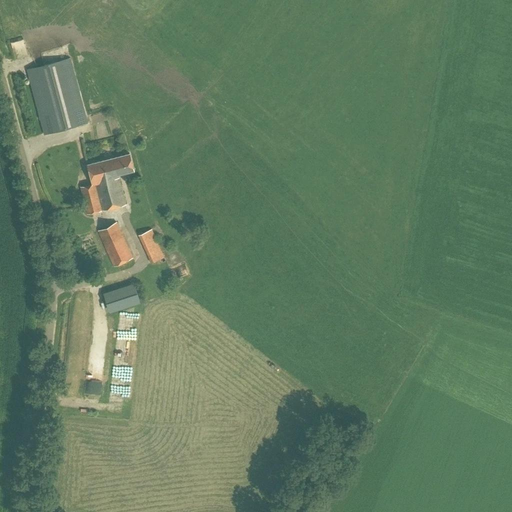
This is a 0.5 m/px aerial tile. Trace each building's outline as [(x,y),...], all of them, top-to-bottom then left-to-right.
[(44,135),(77,126),(88,123),(71,58),(59,61),(27,70),(44,135)] [(87,214),(125,205),(119,177),(118,174),(133,170),(129,154),(87,164),(92,184),(80,187),(87,214)] [(114,267),(132,258),(116,222),(98,231),(114,267)] [(156,228),(141,234),(154,263),(168,257),(156,228)] [(109,313),(140,303),(134,283),(103,293),(109,313)] [(123,393),(121,405),(134,406),(136,391),(129,390),(129,394),(123,393)]
